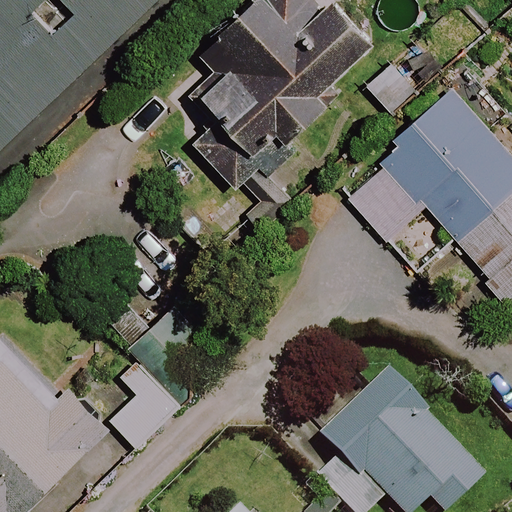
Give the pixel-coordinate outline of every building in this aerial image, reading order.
[(0,0),(0,157),(169,0),(0,0)] [(191,94),(256,157),(269,145),(278,153),(327,102),(321,96),(369,46),(321,0),(253,0),(204,52),(218,66),(191,94)] [(495,114),(461,77),(335,192),(386,248),(424,213),(511,309),(511,163),(480,128),(495,114)] [(54,399),(0,345),(0,511),(16,511),(40,489),(44,492),(106,429),(65,388),(54,399)] [(477,481),(378,374),(309,438),(333,463),(312,482),(339,511),(365,511),(377,502),(386,511),(412,511),(437,489),(451,505),(477,481)] [(179,407),(152,380),(107,425),(134,452),(179,407)] [(511,421),(503,429),(511,439),(511,421)]
